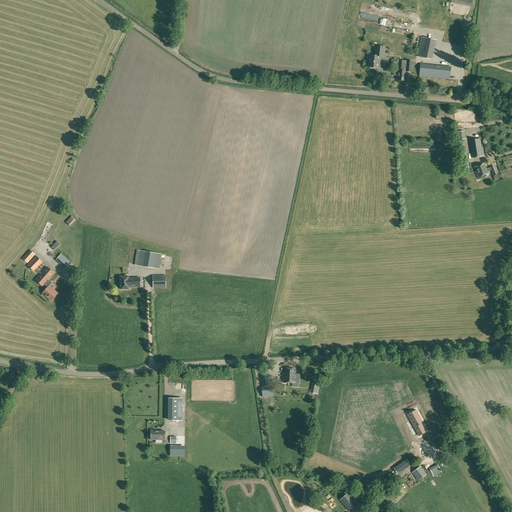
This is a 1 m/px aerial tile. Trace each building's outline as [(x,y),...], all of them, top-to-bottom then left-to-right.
[(436,28),(445,30),(450,0),(424,0),(420,25),(433,28),(433,24),(437,25),(436,28)] [(364,12),(363,17),(379,21),(380,16),(364,12)] [(452,22),(447,47),(458,49),(462,24),(452,22)] [(432,60),(436,40),(421,36),(416,56),(432,60)] [(384,57),(385,47),(375,46),(374,56),(369,55),(369,56),(368,56),(367,60),(369,60),(368,67),(379,68),(380,56),(384,57)] [(407,61),(402,60),(401,70),(398,70),(397,80),(405,81),(406,71),(411,71),(412,61),(407,61)] [(451,67),(420,64),(419,76),(450,79),(451,67)] [(460,169),(469,167),(465,139),(466,139),(465,131),(454,132),(460,169)] [(472,158),(483,156),(480,138),(470,140),(472,158)] [(484,163),(474,167),(478,178),(489,173),(488,171),(491,170),(490,167),(487,169),(487,168),(486,168),(484,163)] [(70,226),(76,220),(71,216),(66,222),(70,226)] [(55,250),(60,245),(57,241),(51,247),(55,250)] [(28,263),(35,255),(29,249),(22,258),(28,263)] [(159,269),(161,254),(137,250),(134,265),(159,269)] [(68,261),(61,255),(56,260),(66,269),(72,262),(69,260),(68,261)] [(34,271),(43,262),(37,256),(28,265),(34,271)] [(49,286),(52,283),(48,280),(54,273),(47,266),(35,280),(42,287),(44,284),(47,287),(48,287),(49,286)] [(153,288),(166,288),(166,275),(152,275),(153,288)] [(129,277),(129,276),(120,276),(120,290),(129,289),(129,288),(141,287),(141,277),(129,277)] [(58,293),(49,286),(48,287),(47,287),(42,293),(51,301),(58,293)] [(295,374),(295,369),(284,368),(284,373),(283,373),(283,382),(296,383),(296,378),(299,378),(299,374),(295,374)] [(262,395),(269,394),(268,382),(269,382),(267,370),(260,371),(262,383),(260,383),(262,395)] [(318,394),(320,382),(313,380),(310,392),(318,394)] [(182,398),(170,398),(170,420),(181,420),(182,398)] [(417,412),(408,417),(420,438),(427,434),(421,423),(423,423),(417,412)] [(165,440),(165,431),(156,431),(156,429),(150,429),(150,440),(165,440)] [(435,454),(429,444),(430,444),(427,439),(415,445),(420,454),(421,453),(424,459),(435,454)] [(398,474),(411,465),(407,459),(393,468),(398,474)] [(434,477),(442,472),(437,464),(429,468),(432,474),(434,477)] [(418,480),(426,474),(420,466),(412,472),(418,480)] [(355,498),(349,491),(339,500),(349,511),(360,501),(356,497),(355,498)] [(391,507),(396,502),(387,493),(382,498),(391,507)] [(380,511),(385,506),(379,500),(374,505),(380,511)]
